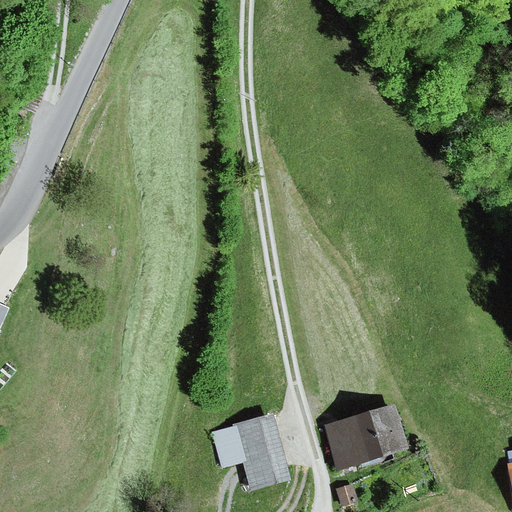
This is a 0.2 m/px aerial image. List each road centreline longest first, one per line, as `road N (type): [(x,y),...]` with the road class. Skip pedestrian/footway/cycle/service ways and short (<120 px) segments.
road 1 (track): [(248,0),(248,130),(325,511)]
road 2 (tertiary): [(0,232),(116,0)]
road 3 (track): [(58,121),(54,85),(68,0)]
